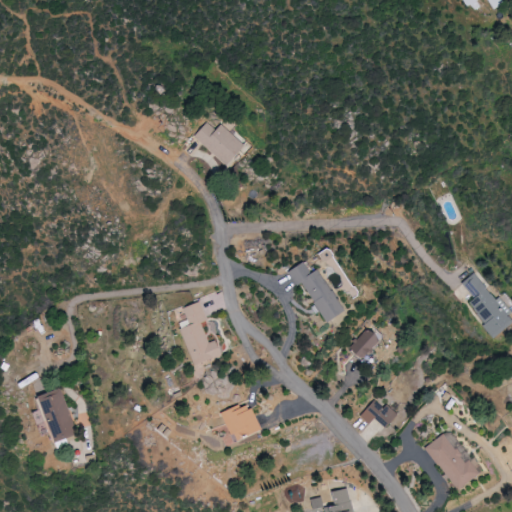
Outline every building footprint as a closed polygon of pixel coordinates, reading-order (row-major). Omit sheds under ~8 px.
[(462,0),(468,9),(478,4),(476,0),(487,0),(494,10),(505,3),(502,0),(462,0)] [(223,124),(217,131),(208,122),(196,136),(228,166),(247,146),(223,124)] [(321,269),(314,273),(307,262),(291,272),(300,286),(304,284),(322,312),(322,311),(329,322),(347,311),(321,269)] [(471,302),(486,323),(484,325),(494,338),(511,324),(511,319),(478,273),(464,283),(475,298),(471,302)] [(196,365),(223,356),(218,340),(210,343),(203,323),(209,321),(202,302),(185,308),(190,320),(181,323),(196,365)] [(372,359),(383,334),(366,326),(354,351),(372,359)] [(79,436),(65,389),(37,397),(41,410),(34,412),(38,426),(39,425),(43,435),(52,432),(55,443),(79,436)] [(223,414),(237,443),(264,430),(251,401),(223,414)] [(389,405),(385,409),(376,401),(361,416),(370,425),(376,419),(387,429),(400,415),(389,405)] [(459,491),(482,474),(473,460),(468,463),(446,434),(427,448),(459,491)] [(355,511),(351,489),(334,492),(337,506),(327,508),(327,511),(355,511)]
